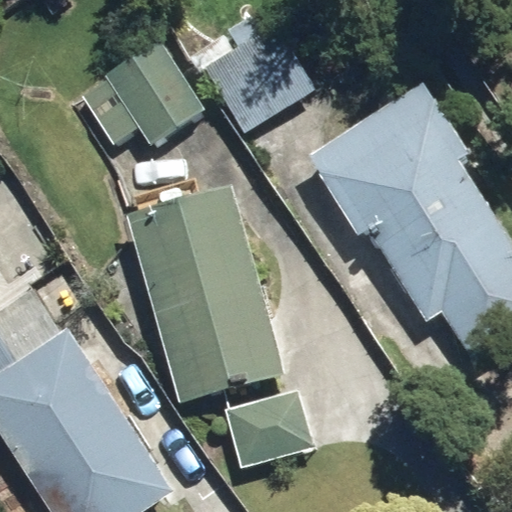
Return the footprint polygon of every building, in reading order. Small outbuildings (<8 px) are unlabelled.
[(326,94),(277,8),(203,50),(252,136),(326,94)] [(218,113),(172,42),(88,96),(121,147),(148,129),(161,149),(218,113)] [(486,157),(437,86),(321,164),(379,249),(384,245),(438,326),(451,317),(485,367),(511,349),(511,217),(476,164),(486,157)] [(296,377),(249,189),(143,215),(190,403),(296,377)] [(158,511),(187,494),(81,329),(28,363),(2,321),(0,321),(0,419),(59,511),(158,511)] [(325,451),(308,392),(235,412),(251,472),(325,451)]
